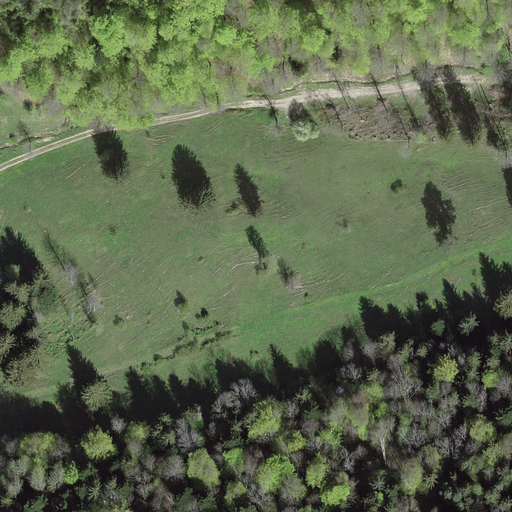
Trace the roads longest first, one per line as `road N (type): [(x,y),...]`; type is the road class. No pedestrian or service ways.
road 1 (track): [(0,403),(511,246)]
road 2 (track): [(0,169),(132,123),(511,77)]
